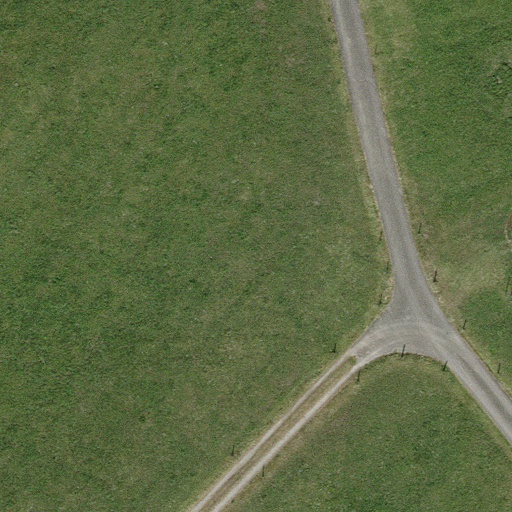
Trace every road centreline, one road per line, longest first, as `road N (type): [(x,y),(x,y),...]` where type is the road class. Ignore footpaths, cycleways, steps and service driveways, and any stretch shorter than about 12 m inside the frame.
road 1 (track): [(427,308),(391,205),(347,0)]
road 2 (track): [(427,308),(368,348),(206,511)]
road 3 (track): [(427,308),(511,420)]
